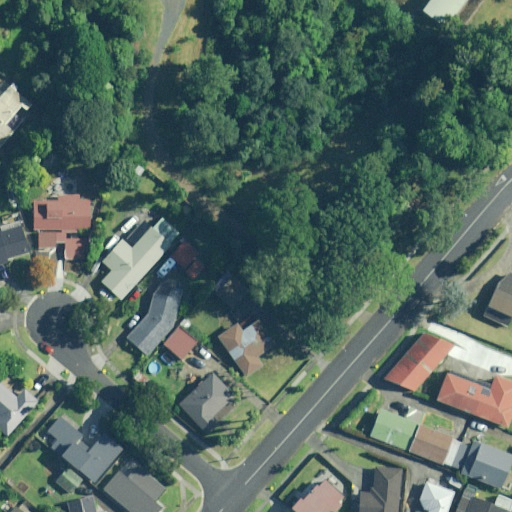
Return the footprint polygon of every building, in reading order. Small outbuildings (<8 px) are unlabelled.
[(426,0),(420,8),(446,28),(466,0),(426,0)] [(0,143),(11,132),(2,123),(18,106),(21,110),(30,100),(10,81),(6,85),(0,78),(0,143)] [(50,198),(30,198),(29,229),(48,229),(48,243),(61,243),(61,259),(84,259),(85,236),(74,236),(74,228),(84,228),(85,192),(50,192),(50,198)] [(117,300),(176,231),(157,215),(129,247),(118,237),(98,260),(108,269),(96,282),(117,300)] [(17,219),(0,224),(0,261),(27,253),(17,219)] [(186,238),(168,254),(190,280),(208,264),(186,238)] [(231,267),(209,289),(230,310),(252,288),(231,267)] [(508,274),(501,270),(478,315),(503,328),(511,310),(511,296),(511,295),(511,267),(511,268),(508,274)] [(177,284),(151,281),(145,311),(123,338),(144,355),(173,320),(177,284)] [(248,309),(212,336),(242,377),(259,364),(253,356),(273,342),(248,309)] [(195,340),(175,324),(159,343),(179,359),(195,340)] [(454,344),(419,329),(378,378),(412,391),(454,344)] [(446,365),(432,398),(503,429),(511,407),(508,405),(511,395),(511,383),(490,374),(487,382),(446,365)] [(0,367),(0,435),(2,438),(36,403),(0,367)] [(234,395),(210,369),(173,404),(202,435),(215,422),(210,417),(234,395)] [(402,450),(415,421),(377,407),(365,436),(402,450)] [(51,420),(37,436),(73,465),(86,449),(51,420)] [(415,421),(402,450),(446,467),(447,465),(456,440),(457,437),(449,434),(450,431),(436,426),(435,429),(415,421)] [(447,465),(458,469),(456,474),(495,488),(508,453),(470,438),(467,444),(456,440),(447,465)] [(105,451),(84,477),(125,511),(135,511),(153,491),(105,451)] [(367,490),(357,490),(355,511),(395,511),(398,468),(374,466),(372,484),(367,484),(367,490)] [(77,480),(62,468),(50,482),(65,494),(77,480)] [(294,496),(284,506),(290,511),(326,511),(328,510),(330,511),(334,511),(339,507),(335,502),(340,497),(320,477),(313,485),(311,483),(296,498),(294,496)] [(425,511),(444,511),(452,492),(423,482),(417,500),(420,508),(426,511),(425,511)] [(509,511),(511,511),(461,488),(449,511),(509,511)] [(91,511),(89,496),(63,502),(65,511),(91,511)] [(27,511),(16,502),(6,511),(27,511)]
